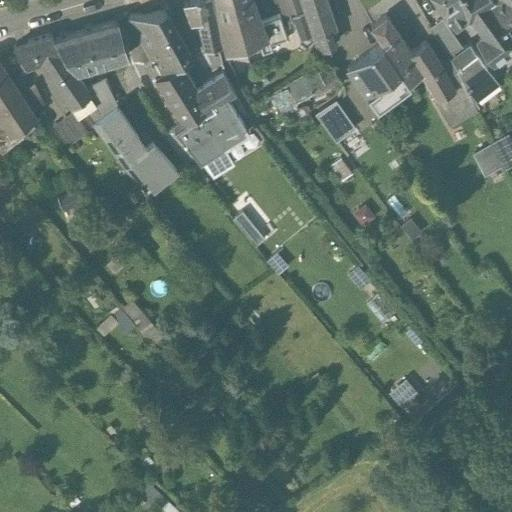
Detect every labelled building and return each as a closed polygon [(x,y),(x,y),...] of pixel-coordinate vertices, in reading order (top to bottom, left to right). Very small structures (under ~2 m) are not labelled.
[(219,45),(210,0),(188,0),(183,2),(191,21),(199,19),(201,31),(203,30),(207,47),(219,45)] [(269,45),(287,39),(279,16),(260,22),(251,0),(215,0),(222,33),(227,50),(255,41),(257,47),(268,43),(269,45)] [(304,8),(301,0),(280,0),(285,15),(304,8)] [(335,27),(326,0),(301,0),(304,8),(306,13),(313,34),(335,27)] [(436,0),(454,25),(474,11),(489,0),(436,0)] [(493,2),(491,0),(489,0),(474,11),(489,31),(477,41),(492,61),(508,50),(511,46),(511,29),(506,22),(507,21),(493,2)] [(511,0),(497,0),(493,2),(507,21),(506,22),(511,29),(511,0)] [(181,61),(190,55),(164,10),(127,17),(151,58),(160,72),(181,61)] [(313,34),(306,13),(294,17),(301,38),(313,34)] [(443,42),(457,33),(445,14),(430,23),(443,42)] [(381,40),(407,79),(421,70),(411,51),(385,15),(371,25),(381,40)] [(116,21),(53,38),(75,70),(126,56),(116,21)] [(90,92),(75,70),(53,38),(50,34),(12,46),(26,68),(40,59),(71,105),(90,92)] [(407,79),(381,40),(346,66),(364,93),(366,93),(376,107),(410,83),(407,79)] [(437,94),(451,86),(440,64),(441,63),(440,61),(426,40),(411,51),(421,70),(436,93),(437,94)] [(469,42),(449,57),(455,67),(468,94),(488,80),(481,70),(486,65),(469,42)] [(455,67),(449,57),(448,56),(440,61),(441,63),(440,64),(451,86),(437,94),(436,93),(432,96),(445,123),(475,107),(468,94),(455,67)] [(193,81),(181,61),(160,72),(151,58),(143,63),(152,78),(156,75),(183,121),(205,107),(194,87),(191,83),(193,81)] [(310,68),(285,82),(294,98),(312,88),(316,93),(340,80),(329,59),(310,68)] [(34,115),(0,64),(0,113),(13,130),(34,115)] [(183,121),(173,127),(194,152),(199,158),(247,128),(226,93),(234,87),(223,69),(194,87),(205,107),(183,121)] [(355,125),(335,98),(313,111),(335,139),(355,125)] [(115,102),(91,120),(126,168),(144,190),(175,166),(151,140),(145,144),(115,102)] [(71,107),(53,120),(68,140),(86,127),(71,107)] [(173,127),(163,133),(185,159),(194,152),(173,127)] [(491,141),(501,161),(511,155),(511,142),(507,133),(491,141)] [(501,161),(491,141),(472,151),(483,171),(501,161)] [(349,171),(339,156),(330,162),(340,177),(349,171)] [(0,190),(12,179),(2,168),(0,169),(0,190)] [(409,217),(400,224),(407,232),(410,236),(419,229),(409,217)]
